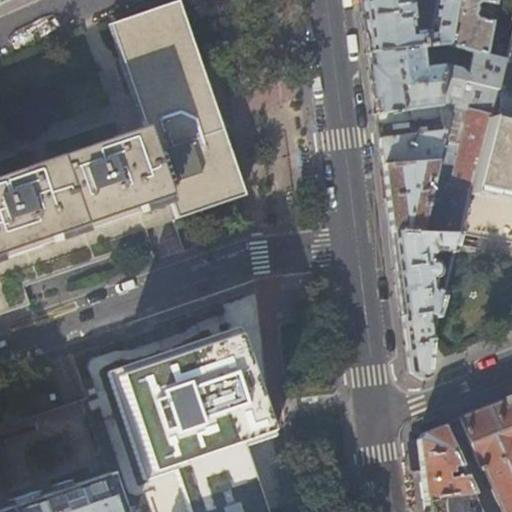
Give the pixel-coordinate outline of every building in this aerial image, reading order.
[(415,3),(414,0),(360,0),(365,35),(367,53),(419,48),(446,46),(453,0),(434,0),(429,30),(410,30),(407,5),(415,3)] [(453,0),(446,46),(466,50),(472,53),(465,79),(447,75),(446,80),(490,92),(493,92),(504,48),(497,46),(494,58),(483,55),(488,23),(474,21),(471,15),(473,12),(471,5),(477,1),(491,5),(492,0),(453,0)] [(0,313),(27,305),(28,303),(22,287),(22,285),(149,242),(146,231),(146,228),(241,197),(175,1),(106,25),(141,128),(0,176),(0,313)] [(511,12),(504,48),(493,92),(490,92),(456,229),(486,236),(511,239),(511,12)] [(421,62),(419,48),(367,53),(368,58),(380,152),(381,167),(427,162),(432,163),(442,132),(435,88),(438,79),(441,79),(441,75),(440,64),(437,61),(421,62)] [(456,229),(490,92),(446,80),(441,79),(438,79),(435,88),(442,132),(432,163),(427,162),(381,167),(385,197),(390,232),(453,235),(456,229)] [(450,252),(453,235),(390,232),(395,271),(403,331),(408,371),(420,379),(425,376),(426,365),(427,341),(439,294),(439,292),(432,291),(431,279),(436,275),(436,271),(435,265),(429,262),(429,254),(430,251),(450,252)] [(270,421),(231,303),(76,357),(85,384),(127,511),(153,511),(144,482),(146,481),(177,472),(189,511),(266,511),(246,449),(248,447),(272,439),(270,421)] [(0,511),(127,511),(85,384),(0,411),(0,511)] [(439,426),(446,444),(462,437),(475,468),(478,467),(497,511),(511,511),(511,397),(491,406),(447,423),(439,426)] [(468,494),(446,444),(439,426),(419,434),(416,437),(414,441),(418,474),(421,500),(468,494)] [(475,511),(468,494),(421,500),(422,511),(475,511)]
